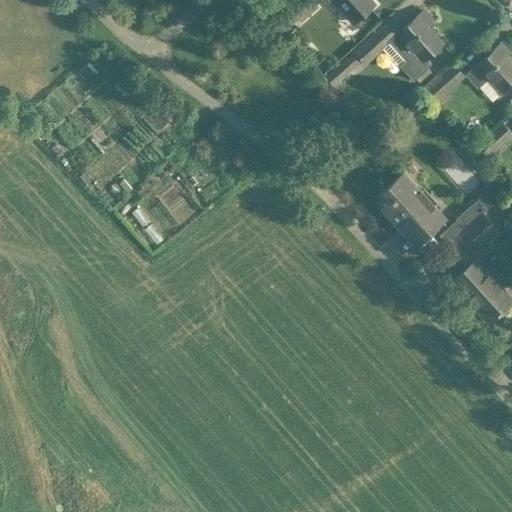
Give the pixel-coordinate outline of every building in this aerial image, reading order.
[(286,33),(316,5),(311,0),(298,0),(275,21),(286,33)] [(334,0),(353,21),(373,4),(369,0),(334,0)] [(442,43),(426,25),(432,20),(423,10),(388,40),(398,50),(406,43),(415,52),(400,65),(413,79),(430,64),(424,59),(442,43)] [(364,64),(388,43),(376,29),(353,50),(364,64)] [(506,88),(511,82),(511,64),(504,56),(508,53),(499,43),(484,57),(465,74),(477,87),(488,77),(501,92),(506,88)] [(333,85),(360,62),(352,52),(325,76),(333,85)] [(464,75),(453,62),(439,74),(438,72),(418,90),(434,109),(449,95),(446,91),(464,75)] [(488,157),(511,135),(511,133),(501,121),(476,144),(488,157)] [(415,245),(445,218),(402,170),(381,189),(390,198),(381,206),(401,228),(406,223),(420,239),(414,244),(415,245)] [(486,207),(482,211),(495,226),(511,211),(511,207),(500,194),(486,207)] [(456,218),(438,234),(446,243),(463,228),(482,211),(486,207),(477,198),(455,218),(456,218)] [(495,226),(482,211),(463,228),(480,246),(499,230),(495,226)] [(511,300),(511,298),(476,258),(449,282),(465,301),(467,299),(488,322),(511,300)]
